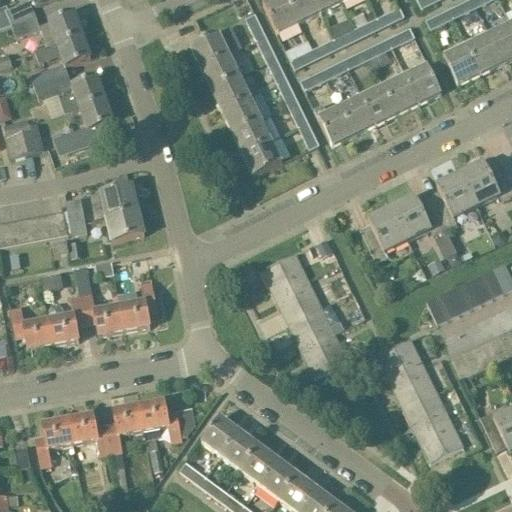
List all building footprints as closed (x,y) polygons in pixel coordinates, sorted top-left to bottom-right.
[(29,0),(35,12),(61,0),(29,0)] [(299,28),(286,0),(282,0),(263,9),(277,39),(299,28)] [(321,18),(312,0),(286,0),(299,28),(321,18)] [(343,7),(339,0),(312,0),(321,18),(343,7)] [(421,13),(443,2),(442,0),(423,0),(416,4),(421,13)] [(476,12),(498,2),(496,0),(476,0),(471,3),(476,12)] [(453,23),(476,12),(471,3),(449,13),(453,23)] [(11,29),(36,21),(28,5),(5,15),(11,29)] [(377,23),(381,32),(404,21),(399,12),(377,23)] [(453,23),(449,13),(425,25),(430,34),(453,23)] [(47,52),(57,48),(84,39),(76,16),(49,25),(49,27),(39,30),(40,35),(47,52)] [(245,24),(255,46),(266,41),(255,19),(245,24)] [(36,21),(11,29),(15,42),(40,35),(39,30),(36,21)] [(360,43),(381,32),(377,23),(355,33),(360,43)] [(511,64),(511,30),(511,28),(488,39),(503,68),(511,64)] [(392,53),(414,42),(409,32),(387,43),(392,53)] [(334,44),(338,53),(360,43),(355,33),(334,44)] [(190,51),(201,73),(230,59),(219,37),(190,51)] [(61,60),(64,69),(65,71),(91,62),(84,39),(57,48),(47,52),(34,56),(38,68),(61,60)] [(466,50),(481,79),(503,68),(488,39),(466,50)] [(255,46),(266,68),(276,63),(266,41),(255,46)] [(371,63),(392,53),(387,43),(366,54),(371,63)] [(316,63),(338,53),(334,44),(312,54),(316,63)] [(481,79),(466,50),(444,61),(458,90),(481,79)] [(294,74),(316,63),(312,54),(289,65),(294,74)] [(349,74),(371,63),(366,54),(344,64),(349,74)] [(0,75),(12,72),(8,59),(0,61),(0,75)] [(230,59),(201,73),(211,95),(240,80),(230,59)] [(287,84),(276,63),(266,68),(276,89),(287,84)] [(328,84),(349,74),(344,64),(323,74),(328,84)] [(419,109),(441,99),(427,69),(405,80),(419,109)] [(30,81),(35,93),(64,83),(60,70),(30,81)] [(304,96),(328,84),(323,74),(299,86),(304,96)] [(71,89),(73,96),(59,101),(65,116),(80,112),(106,103),(98,79),(71,89)] [(211,95),(222,116),(251,102),(240,80),(211,95)] [(419,109),(405,80),(383,90),(398,120),(419,109)] [(39,105),(69,96),(64,83),(35,93),(39,105)] [(276,89),(287,111),(297,106),(287,84),(276,89)] [(398,120),(383,90),(362,100),(376,130),(398,120)] [(14,121),(7,99),(0,101),(0,120),(1,125),(14,121)] [(376,130),(362,100),(340,111),(355,141),(376,130)] [(251,102),(222,116),(232,138),(261,123),(251,102)] [(57,143),(62,157),(103,143),(99,131),(114,126),(106,103),(80,112),(65,117),(72,138),(57,143)] [(287,111),(298,132),(308,127),(297,106),(287,111)] [(355,141),(340,111),(318,121),(333,151),(355,141)] [(232,138),(243,159),(272,145),(261,123),(232,138)] [(29,131),(28,125),(3,131),(7,144),(31,137),(29,131)] [(298,132),(308,154),(318,149),(308,127),(298,132)] [(31,137),(7,144),(12,164),(43,156),(36,129),(29,131),(31,137)] [(272,145),(243,159),(253,181),(283,167),(272,145)] [(459,177),(476,212),(500,201),(502,205),(511,200),(511,196),(497,167),(486,172),(483,166),(459,177)] [(439,195),(428,200),(444,234),(457,227),(454,223),(476,212),(459,177),(436,188),(439,195)] [(99,197),(106,222),(139,214),(133,189),(99,197)] [(414,200),(390,211),(407,246),(430,235),(432,239),(444,234),(428,200),(417,206),(414,200)] [(70,231),(85,229),(80,203),(66,206),(70,231)] [(407,246),(390,211),(367,223),(370,229),(359,234),(376,267),(387,261),(385,257),(407,246)] [(456,223),(464,241),(488,232),(480,213),(456,223)] [(112,247),(145,239),(139,214),(106,222),(112,247)] [(51,218),(56,241),(68,239),(63,216),(51,218)] [(40,220),(44,243),(56,241),(51,218),(40,220)] [(28,223),(33,246),(44,243),(40,220),(28,223)] [(17,225),(22,248),(33,246),(28,223),(17,225)] [(5,227),(10,250),(22,248),(17,225),(5,227)] [(0,252),(10,250),(5,227),(0,227),(0,252)] [(85,229),(70,231),(70,232),(72,241),(87,239),(85,229)] [(470,248),(492,241),(489,234),(468,241),(470,248)] [(442,259),(455,257),(452,238),(439,240),(442,259)] [(328,245),(315,251),(320,262),(333,255),(328,245)] [(55,260),(69,257),(67,247),(53,249),(55,260)] [(275,302),(309,285),(296,258),(262,275),(275,302)] [(106,278),(135,276),(134,264),(106,265),(106,278)] [(504,298),(511,293),(511,283),(505,269),(493,274),(504,298)] [(493,274),(482,279),(493,303),(504,298),(493,274)] [(42,280),(45,293),(65,289),(61,275),(42,280)] [(471,285),(482,308),(493,303),(482,279),(471,285)] [(322,312),(309,285),(275,302),(288,329),(322,312)] [(471,285),(460,290),(471,313),(482,308),(471,285)] [(140,289),(144,305),(118,310),(124,336),(150,331),(148,318),(157,316),(151,287),(140,289)] [(449,295),(460,319),(471,313),(460,290),(449,295)] [(449,295),(438,300),(449,324),(460,319),(449,295)] [(86,329),(96,327),(98,341),(124,336),(118,310),(95,314),(92,298),(80,300),(86,329)] [(48,323),(53,350),(79,345),(77,331),(86,329),(80,300),(69,302),(72,319),(48,323)] [(426,306),(437,329),(449,324),(438,300),(426,306)] [(53,350),(48,323),(24,328),(21,311),(9,314),(15,343),(24,341),(27,355),(53,350)] [(335,339),(322,312),(288,329),(301,356),(335,339)] [(497,340),(508,362),(511,360),(511,340),(509,334),(497,340)] [(348,366),(335,339),(301,356),(314,383),(348,366)] [(486,346),(496,368),(508,362),(497,340),(486,346)] [(390,388),(424,372),(410,345),(376,362),(390,388)] [(474,351),(485,373),(496,368),(486,346),(474,351)] [(463,357),(473,379),(485,373),(474,351),(463,357)] [(473,379),(463,357),(451,363),(461,385),(473,379)] [(437,398),(424,372),(390,388),(403,415),(437,398)] [(437,398),(403,415),(416,441),(450,424),(437,398)] [(171,448),(183,445),(177,414),(167,416),(164,404),(138,409),(144,435),(167,430),(171,448)] [(105,427),(112,459),(123,457),(120,439),(144,435),(138,409),(112,414),(114,426),(105,427)] [(511,455),(511,412),(493,421),(492,418),(480,423),(496,457),(506,452),(509,457),(511,455)] [(68,423),(73,448),(97,444),(101,461),(112,459),(105,427),(96,429),(94,418),(68,423)] [(221,462),(240,436),(220,421),(201,448),(221,462)] [(73,448),(68,423),(42,428),(44,440),(34,442),(40,472),(52,470),(49,453),(73,448)] [(463,451),(450,424),(416,441),(429,468),(463,451)] [(260,450),(240,436),(221,462),(240,477),(260,450)] [(259,491),(279,464),(260,450),(240,477),(259,491)] [(18,474),(31,472),(27,452),(14,454),(18,474)] [(298,478),(279,464),(259,491),(279,505),(298,478)] [(180,476),(200,491),(206,483),(186,468),(180,476)] [(288,511),(303,511),(318,493),(298,478),(279,505),(288,511)] [(225,497),(206,483),(200,491),(219,505),(225,497)] [(333,511),(337,507),(318,493),(303,511),(333,511)] [(219,505),(228,511),(243,511),(245,511),(225,497),(219,505)] [(0,511),(9,511),(8,499),(0,499),(0,511)]
